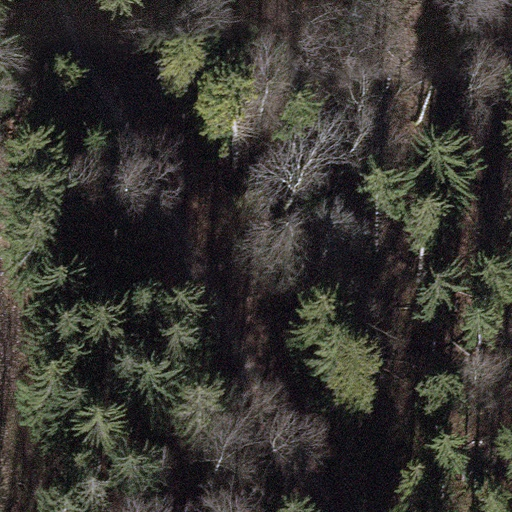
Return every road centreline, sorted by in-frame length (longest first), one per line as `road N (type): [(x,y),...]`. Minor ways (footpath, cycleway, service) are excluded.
road 1 (track): [(74,0),(331,511)]
road 2 (track): [(0,261),(32,511)]
